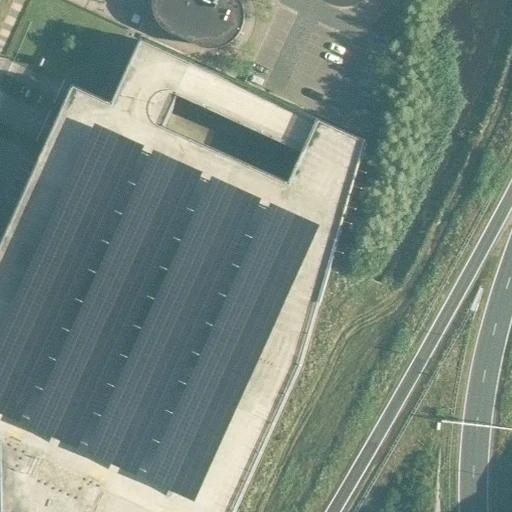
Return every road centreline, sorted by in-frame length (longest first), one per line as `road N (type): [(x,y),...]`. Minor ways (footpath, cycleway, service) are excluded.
road 1 (motorway): [(511,193),(330,511)]
road 2 (motorway): [(511,270),(476,422),(472,511)]
road 3 (unknown): [(283,341),(314,268),(314,233),(294,210),(222,173)]
road 4 (unknown): [(163,286),(73,488)]
road 5 (unknown): [(108,262),(17,461)]
road 6 (unknown): [(224,313),(134,511)]
road 7 (unknown): [(208,511),(283,341)]
road 8 (unknown): [(108,262),(50,237),(0,348)]
road 9 (unknown): [(211,196),(234,211),(247,236),(224,313)]
